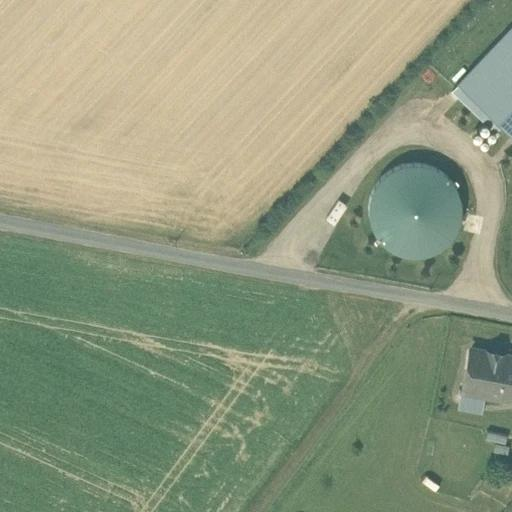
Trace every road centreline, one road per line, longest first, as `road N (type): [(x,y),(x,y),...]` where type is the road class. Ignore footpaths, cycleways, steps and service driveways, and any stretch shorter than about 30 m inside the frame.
road 1 (unclassified): [(511,316),(0,221)]
road 2 (track): [(246,511),(394,320),(404,296)]
